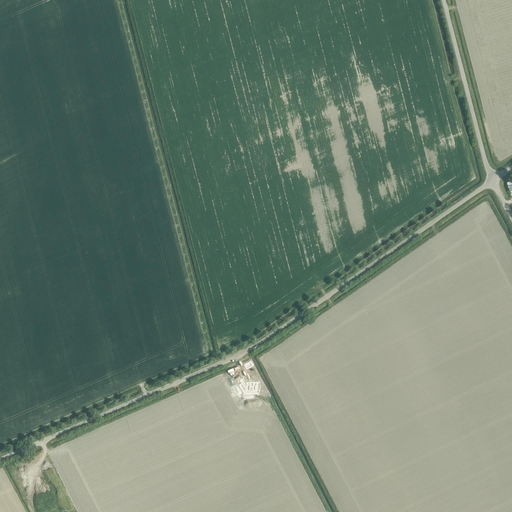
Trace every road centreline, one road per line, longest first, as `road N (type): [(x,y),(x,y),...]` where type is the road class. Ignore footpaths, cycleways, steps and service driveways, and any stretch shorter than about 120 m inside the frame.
road 1 (unclassified): [(0,459),(236,357),(492,181)]
road 2 (unclassified): [(492,181),(443,0)]
